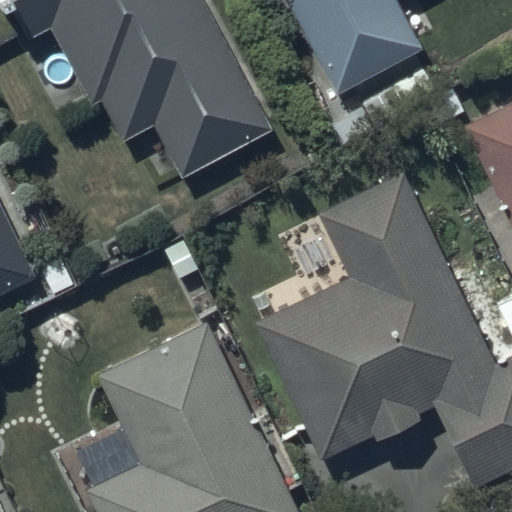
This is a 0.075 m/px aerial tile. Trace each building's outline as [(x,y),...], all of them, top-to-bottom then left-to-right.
[(0,0),(0,1),(7,14),(12,12),(28,40),(52,27),(95,105),(100,102),(121,140),(152,123),(182,178),(277,126),(207,0),(0,0)] [(289,0),(338,93),(420,50),(394,0),(289,0)] [(511,102),(466,125),(511,220),(511,102)] [(347,277),(258,320),(322,455),(371,431),(376,440),(420,419),(417,413),(433,405),(472,487),(511,467),(511,357),(495,365),(403,173),(316,214),(347,277)] [(0,290),(33,274),(0,206),(0,290)] [(297,511),(205,323),(99,376),(124,428),(91,444),(107,477),(86,488),(97,511),(297,511)]
